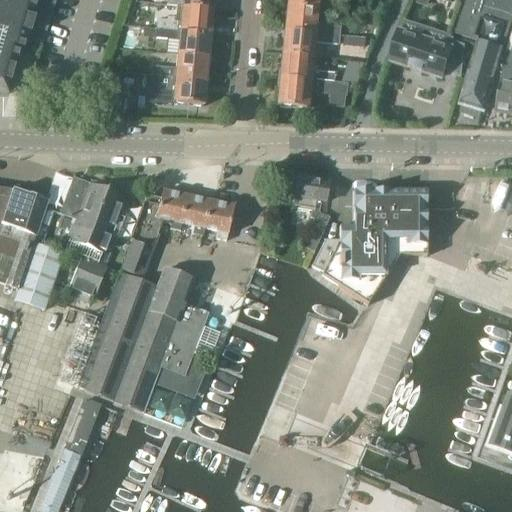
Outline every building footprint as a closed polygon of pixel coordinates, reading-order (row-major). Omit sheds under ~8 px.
[(0,0),(0,93),(8,95),(22,50),(25,51),(39,0),(0,0)] [(184,0),(184,9),(215,11),(215,0),(184,0)] [(288,0),(288,8),(319,12),(320,0),(288,0)] [(511,0),(467,0),(455,35),(479,43),(460,106),(484,111),(496,68),(500,57),(511,19),(511,0)] [(157,31),(173,32),(181,33),(212,37),(215,11),(184,9),(178,8),(176,19),(168,18),(168,22),(158,21),(157,31)] [(340,36),(341,27),(317,25),(319,12),(288,8),(286,31),(340,36)] [(210,59),(212,37),(181,33),(173,32),(157,31),(156,40),(180,43),(179,56),(210,59)] [(340,46),(340,36),(286,31),(283,57),(314,60),(315,44),(340,46)] [(400,33),(391,61),(440,79),(442,73),(460,76),(464,47),(451,43),(449,50),(400,33)] [(511,114),(511,37),(507,51),(507,58),(500,57),(496,68),(505,70),(497,112),(511,114)] [(363,63),(364,55),(350,53),(349,62),(363,63)] [(208,83),(210,59),(179,56),(178,71),(155,69),(154,77),(208,83)] [(336,83),(337,75),(312,72),(314,60),(283,57),(281,78),(336,83)] [(115,99),(122,76),(110,72),(103,96),(115,99)] [(205,107),(208,83),(154,77),(153,86),(165,88),(164,103),(205,107)] [(346,97),(347,84),(336,83),(281,78),(278,105),(309,108),(311,92),(331,95),(330,106),(343,107),(344,96),(346,97)] [(322,200),(325,201),(328,182),(321,181),(321,180),(297,176),(292,208),(313,211),(310,219),(314,221),(302,248),(314,253),(330,219),(319,214),(322,200)] [(83,258),(99,265),(104,253),(125,196),(94,184),(93,187),(75,180),(61,217),(77,224),(71,241),(84,247),(80,257),(83,258)] [(13,193),(0,191),(0,283),(17,289),(33,244),(48,202),(14,190),(13,193)] [(205,230),(218,232),(216,240),(226,242),(228,235),(229,235),(235,207),(164,191),(162,199),(149,196),(130,242),(133,243),(122,270),(144,278),(160,237),(158,237),(165,221),(172,222),(170,230),(181,233),(182,224),(194,227),(193,235),(203,237),(205,230)] [(424,258),(426,193),(353,191),(352,228),(338,227),(338,242),(323,241),(309,268),(321,275),(319,278),(365,307),(397,258),(424,258)] [(282,231),(267,229),(266,241),(280,243),(282,231)] [(17,289),(14,302),(44,312),(63,254),(33,244),(17,289)] [(104,253),(99,265),(107,268),(112,255),(104,253)] [(96,298),(107,268),(99,265),(83,258),(71,289),(96,298)] [(158,289),(121,275),(78,388),(144,413),(162,367),(185,376),(192,355),(209,362),(219,335),(203,329),(208,315),(185,306),(195,281),(165,270),(158,289)] [(511,457),(511,396),(510,396),(490,449),(511,457)] [(81,458),(100,411),(85,406),(66,452),(81,458)] [(39,511),(59,511),(80,460),(63,454),(39,511)]
